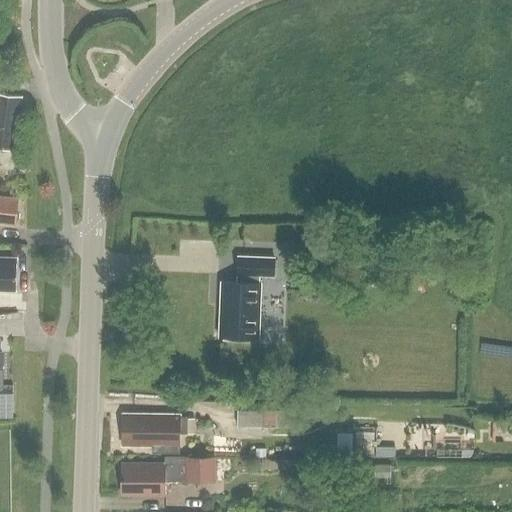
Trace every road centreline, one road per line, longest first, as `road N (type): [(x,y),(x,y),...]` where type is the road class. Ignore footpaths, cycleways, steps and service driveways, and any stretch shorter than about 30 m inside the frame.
road 1 (secondary): [(84,511),(97,179),(108,139)]
road 2 (secondary): [(108,139),(153,67),(236,0)]
road 3 (tertiary): [(108,139),(60,92),(51,0)]
